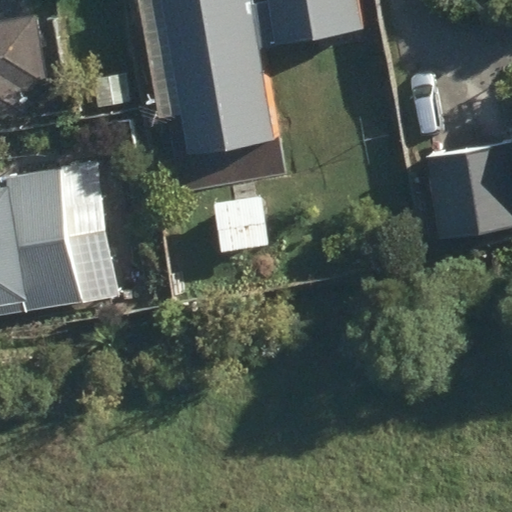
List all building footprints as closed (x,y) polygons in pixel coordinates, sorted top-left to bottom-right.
[(162,0),(189,154),(273,140),(256,47),(363,28),(358,0),(268,0),(269,2),(250,5),(249,0),(162,0)] [(0,116),(27,112),(23,86),(47,83),(36,15),(0,20),(0,116)] [(92,79),(97,109),(130,102),(124,73),(92,79)] [(427,156),(440,238),(511,226),(511,144),(511,143),(427,156)] [(0,315),(82,304),(72,257),(114,251),(108,204),(66,209),(61,169),(5,177),(8,202),(0,203),(0,315)] [(273,194),(221,198),(224,250),(276,247),(273,194)]
